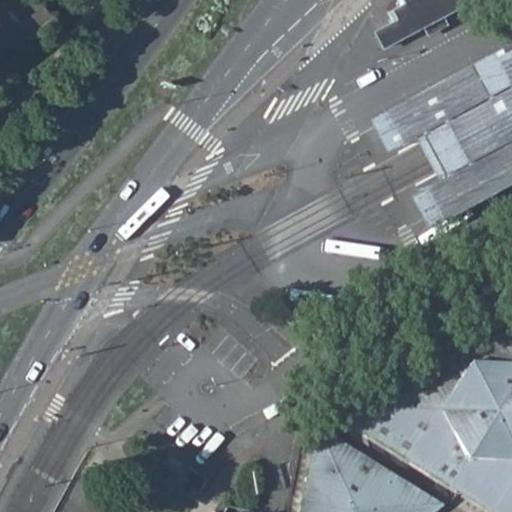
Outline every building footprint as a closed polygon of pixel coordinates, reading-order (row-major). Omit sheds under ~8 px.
[(0,0),(29,31),(50,14),(38,0),(0,0)] [(380,35),(389,50),(475,1),(474,0),(397,0),(400,5),(387,12),(391,21),(377,29),(380,35)] [(400,201),(418,235),(507,186),(511,183),(511,41),(358,124),(376,157),(407,140),(416,155),(424,171),(431,184),(400,201)] [(511,511),(511,306),(336,402),(335,417),(489,511),(511,511)] [(291,511),(421,511),(421,501),(336,447),(324,440),(316,444),(313,458),(302,456),(291,511)]
